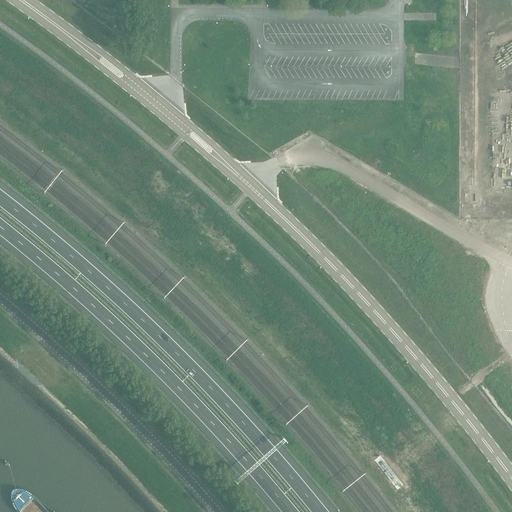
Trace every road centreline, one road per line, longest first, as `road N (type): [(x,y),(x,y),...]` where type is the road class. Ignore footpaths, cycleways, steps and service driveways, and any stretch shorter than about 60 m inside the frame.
road 1 (unclassified): [(511,481),(398,336),(264,199),(164,110),(19,0)]
road 2 (motorway): [(318,511),(153,332),(0,200)]
road 3 (motorway): [(0,226),(138,348),(289,511)]
road 4 (unclassified): [(217,511),(95,383),(0,299)]
